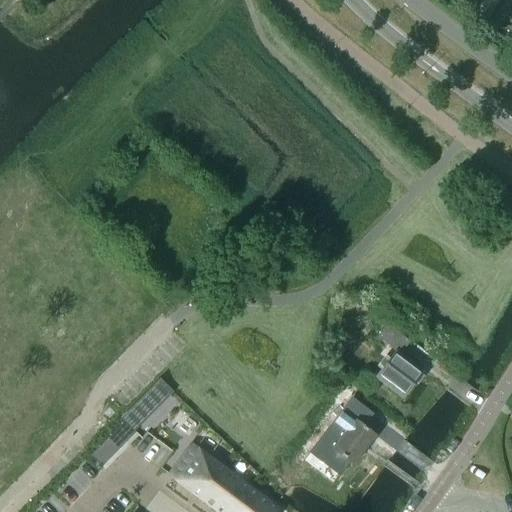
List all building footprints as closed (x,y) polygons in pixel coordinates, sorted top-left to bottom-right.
[(403,398),(422,373),(423,373),(423,372),(400,355),(409,343),(386,326),(375,340),(385,348),(379,356),(387,362),(376,377),(375,376),(374,378),(403,400),(404,398),(403,398)] [(169,392),(158,381),(120,419),(131,430),(169,392)] [(345,390),(340,397),(347,401),(352,394),(345,390)] [(352,465),(374,437),(353,421),(352,423),(340,414),(333,423),(345,433),(332,450),(352,465)] [(123,423),(118,428),(129,439),(135,434),(123,423)] [(118,428),(112,434),(124,445),(129,439),(118,428)] [(112,434),(107,440),(118,451),(124,445),(112,434)] [(107,440),(101,445),(112,457),(118,451),(107,440)] [(101,445),(95,451),(107,462),(112,457),(101,445)] [(191,446),(168,476),(202,501),(225,471),(191,446)] [(95,451),(90,457),(101,468),(107,462),(95,451)] [(225,471),(202,501),(216,511),(230,511),(248,488),(225,471)] [(248,488),(230,511),(277,511),(278,511),(248,488)]
